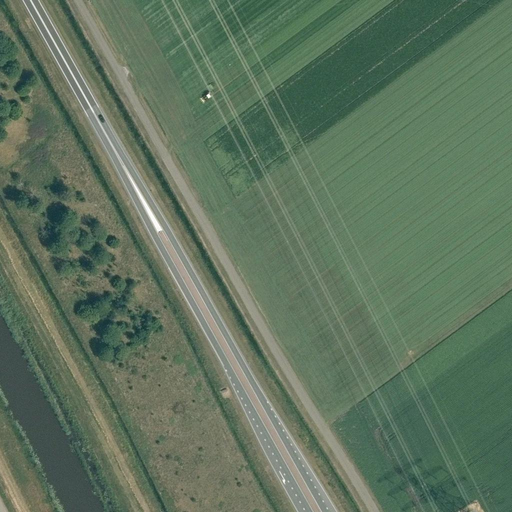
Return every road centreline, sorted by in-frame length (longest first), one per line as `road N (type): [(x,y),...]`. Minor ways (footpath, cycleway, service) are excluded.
road 1 (unclassified): [(372,511),(77,0)]
road 2 (trunk): [(325,511),(101,130)]
road 3 (trunk): [(101,130),(309,511)]
road 4 (trunk): [(101,130),(28,0)]
